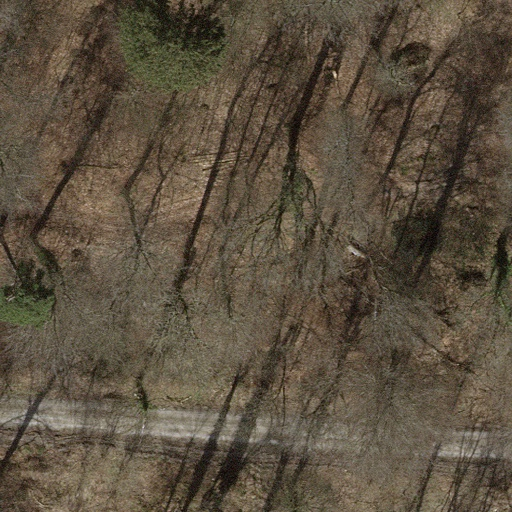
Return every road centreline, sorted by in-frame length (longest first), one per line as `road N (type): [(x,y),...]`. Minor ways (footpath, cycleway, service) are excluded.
road 1 (track): [(0,215),(21,210),(136,227),(189,202),(305,189),(400,195),(511,153)]
road 2 (track): [(511,453),(344,448),(0,413)]
